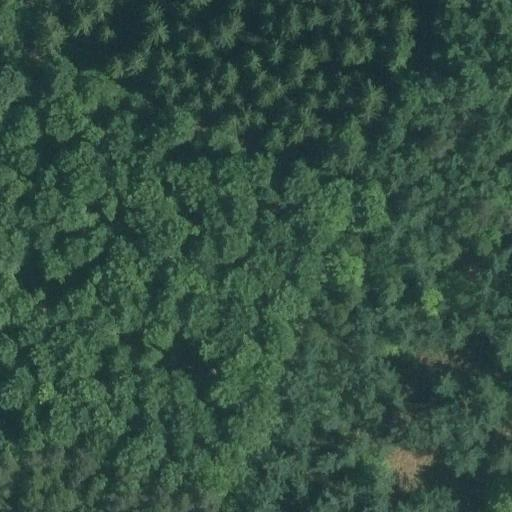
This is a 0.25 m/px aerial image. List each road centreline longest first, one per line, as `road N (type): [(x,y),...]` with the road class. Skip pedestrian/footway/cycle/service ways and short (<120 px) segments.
road 1 (track): [(352,185),(0,53)]
road 2 (track): [(226,511),(352,185)]
road 3 (track): [(352,185),(431,0)]
